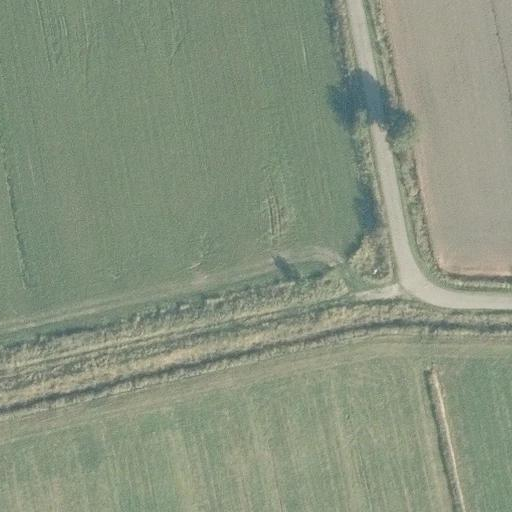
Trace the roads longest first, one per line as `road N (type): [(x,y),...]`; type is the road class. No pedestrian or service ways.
road 1 (track): [(407,283),(0,371)]
road 2 (track): [(407,283),(386,226),(343,0)]
